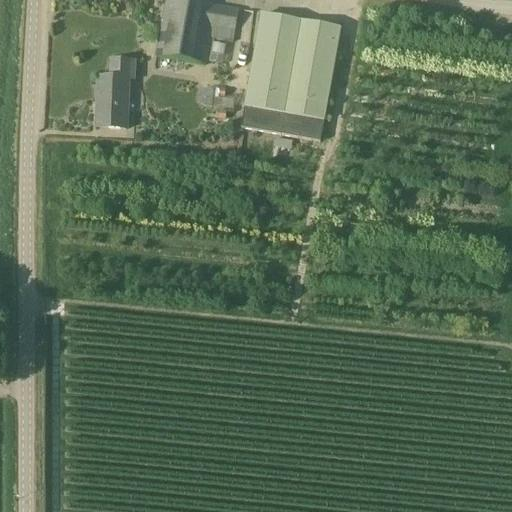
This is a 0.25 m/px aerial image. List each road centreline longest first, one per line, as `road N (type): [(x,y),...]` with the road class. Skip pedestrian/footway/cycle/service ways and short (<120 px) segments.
road 1 (tertiary): [(25,511),(34,0)]
road 2 (track): [(351,0),(335,130),(319,167),(294,312)]
